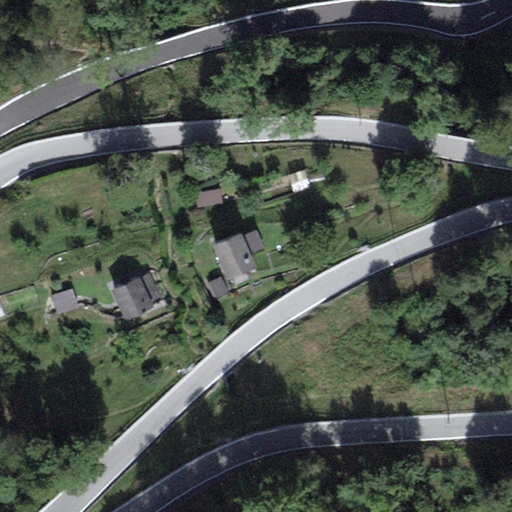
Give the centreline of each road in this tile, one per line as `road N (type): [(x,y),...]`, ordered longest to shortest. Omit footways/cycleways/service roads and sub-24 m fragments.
road 1 (unclassified): [(511,211),(400,251),(296,302),(192,385),(62,511)]
road 2 (unclassified): [(511,1),(469,18),(363,12),(257,27),(98,76),(0,125)]
road 3 (unclassified): [(0,172),(38,155),(143,138),(312,128),(511,159)]
road 4 (unclassified): [(140,511),(250,447),(511,425)]
